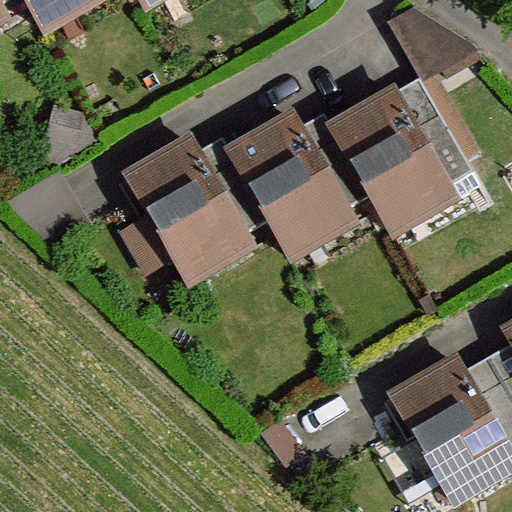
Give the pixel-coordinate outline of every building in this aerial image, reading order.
[(31,0),(51,33),(107,0),(31,0)] [(0,1),(0,29),(12,22),(0,1)] [(405,19),(432,72),(465,56),(437,2),(405,19)] [(420,85),(332,135),(394,244),(459,208),(448,190),(471,177),(420,85)] [(295,123),(229,160),(291,268),(356,230),(295,123)] [(198,143),(133,180),(196,287),(260,249),(198,143)] [(511,335),(507,338),(511,347),(511,351),(463,379),(457,369),(395,404),(455,511),(511,480),(511,469),(507,461),(511,458),(511,335)]
